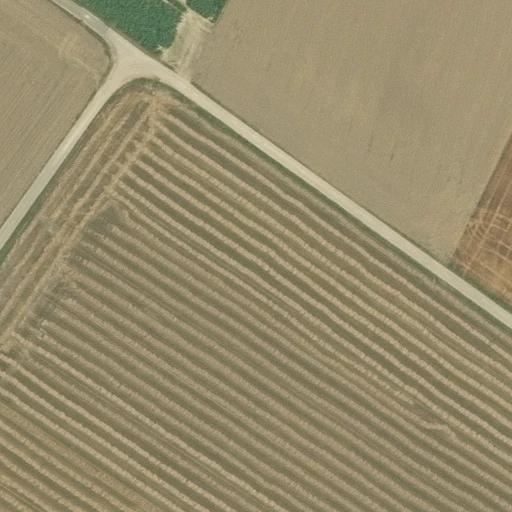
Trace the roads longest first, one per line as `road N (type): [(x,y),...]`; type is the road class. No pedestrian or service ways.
road 1 (track): [(511,322),(56,0)]
road 2 (track): [(132,54),(0,239)]
